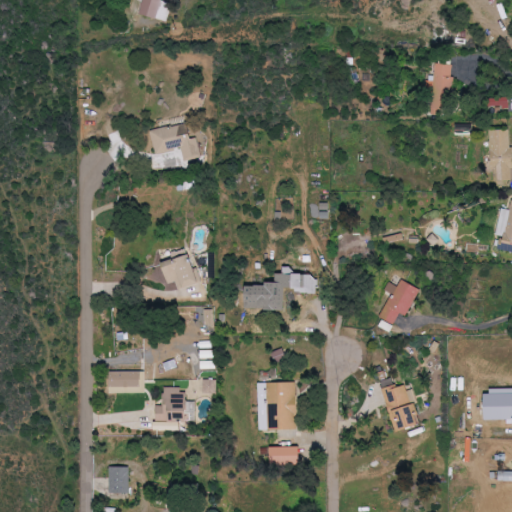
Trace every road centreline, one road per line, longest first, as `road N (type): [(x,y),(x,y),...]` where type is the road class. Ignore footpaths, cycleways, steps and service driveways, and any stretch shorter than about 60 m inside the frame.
road 1 (residential): [(89,162),(90,511)]
road 2 (residential): [(372,321),(348,330),(337,345),(339,511)]
